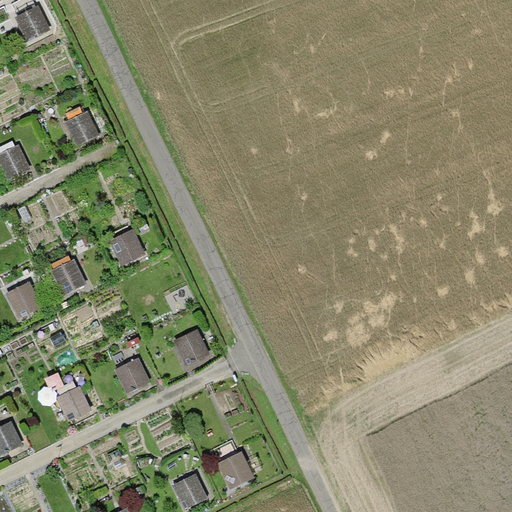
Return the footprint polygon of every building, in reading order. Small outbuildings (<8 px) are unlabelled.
[(39,5),(15,16),(27,41),(51,30),(39,5)] [(88,111),(65,122),(77,146),(100,135),(88,111)] [(19,144),(0,153),(0,164),(8,180),(31,169),(19,144)] [(134,228),(109,240),(122,266),(146,254),(134,228)] [(75,259),(51,270),(63,296),(87,284),(75,259)] [(30,281),(6,293),(18,319),(43,307),(30,281)] [(198,329),(173,340),(185,366),(210,354),(198,329)] [(139,357),(115,368),(127,393),(151,382),(139,357)] [(80,386),(57,397),(68,422),(92,410),(80,386)] [(11,421),(0,426),(0,455),(23,444),(11,421)] [(242,451),(218,462),(230,489),(255,478),(242,451)] [(196,473),(172,485),(184,510),(208,499),(196,473)]
